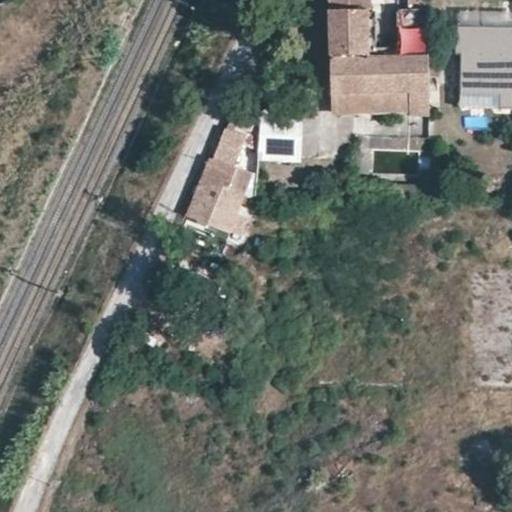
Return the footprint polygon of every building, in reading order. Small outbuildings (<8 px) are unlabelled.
[(381,0),(330,0),(329,52),(366,52),(367,14),(381,11),(381,0)] [(397,53),(433,53),(433,31),(426,32),(425,0),(407,0),(407,10),(396,10),(397,53)] [(511,25),(456,26),(456,55),(463,55),(462,97),(502,97),(502,108),(511,108),(511,25)] [(366,52),(329,52),(328,86),(412,86),(411,111),(432,111),(433,53),(397,53),(366,52)] [(412,86),(328,86),(328,110),(411,111),(412,86)] [(220,142),(236,149),(246,121),(231,115),(220,142)] [(258,162),(302,162),(302,124),(258,124),(258,162)] [(186,214),(239,239),(249,216),(236,210),(238,207),(241,208),(253,175),(242,168),(246,153),(236,149),(220,142),(211,162),(208,160),(186,214)] [(443,203),(444,185),(349,183),(348,201),(443,203)] [(187,291),(234,311),(242,289),(197,270),(187,291)]
